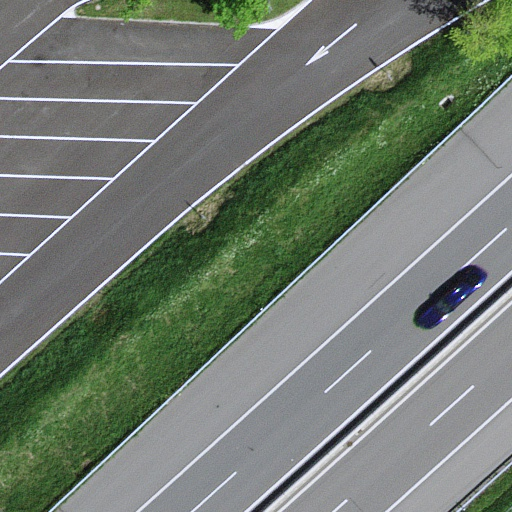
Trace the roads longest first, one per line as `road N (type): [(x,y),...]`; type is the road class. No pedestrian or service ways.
road 1 (motorway): [(511,221),(188,511)]
road 2 (motorway): [(333,511),(511,351)]
